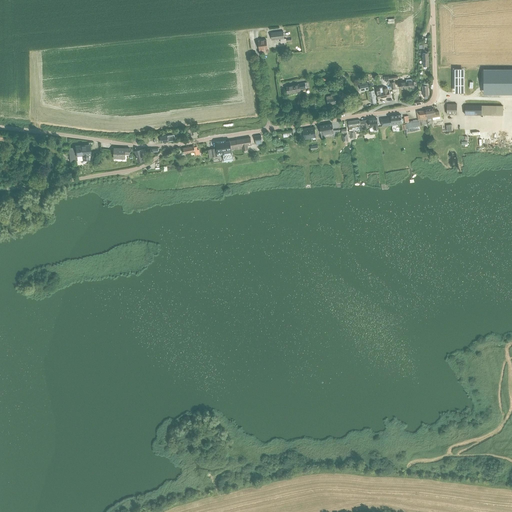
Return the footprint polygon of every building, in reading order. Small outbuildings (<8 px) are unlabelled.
[(271,32),(272,40),(284,39),(283,31),(273,32),(273,31),(272,31),(272,32),(271,32)] [(268,49),(266,40),(258,41),(259,53),(265,52),(264,49),(268,49)] [(511,93),(511,68),(484,68),(484,93),(511,93)] [(463,69),(454,69),(454,93),(464,93),(463,69)] [(406,82),(399,83),(400,88),(414,87),(413,84),(415,84),(415,81),(412,82),(412,79),(406,80),(406,82)] [(367,82),(359,84),(361,91),(367,90),(369,100),(370,100),(371,103),(376,102),(374,90),(369,91),(367,82)] [(299,89),(298,84),(286,87),(288,93),(299,90),(299,89)] [(378,97),(381,96),(382,97),(390,96),(389,91),(388,91),(387,88),(383,89),(382,87),(376,88),(378,97)] [(343,92),(340,98),(345,101),(348,95),(343,92)] [(330,98),(326,99),(327,104),(336,103),(334,95),(330,96),(330,98)] [(457,104),(447,104),(447,114),(457,114),(457,104)] [(465,105),(465,114),(502,115),(503,106),(465,105)] [(434,108),(425,110),(427,118),(427,121),(428,121),(433,120),(432,117),(440,116),(439,111),(435,112),(434,108)] [(425,110),(417,111),(417,112),(418,120),(427,118),(425,110)] [(382,126),(388,126),(388,124),(402,122),(401,115),(391,116),(391,118),(387,118),(387,120),(382,121),(382,126)] [(368,120),(368,119),(363,120),(363,121),(360,121),(359,120),(348,121),(349,129),(353,129),(353,127),(364,126),(364,127),(365,129),(368,129),(369,126),(368,120)] [(378,125),(377,119),(368,120),(369,126),(374,126),(374,129),(378,128),(378,125)] [(332,124),(320,126),(322,134),(333,132),(332,124)] [(303,130),(301,130),(301,133),(304,132),(305,138),(316,136),(315,127),(303,129),(303,130)] [(240,139),(230,141),(232,151),(237,150),(237,148),(242,147),(243,147),(243,150),(244,150),(247,149),(246,145),(252,145),(251,138),(240,139)] [(223,144),(222,144),(223,152),(224,155),(225,162),(233,160),(232,151),(230,141),(226,142),(226,141),(225,140),(223,141),(223,142),(223,144)] [(215,148),(211,149),(213,156),(217,156),(216,153),(223,152),(222,144),(221,144),(221,142),(221,141),(215,142),(216,143),(216,148),(215,149),(215,148)] [(69,149),(70,161),(89,160),(88,155),(91,155),(90,145),(76,146),(76,148),(69,149)] [(195,154),(200,154),(199,150),(197,150),(197,147),(194,147),(194,146),(182,148),(182,150),(184,150),(184,154),(190,153),(189,152),(195,151),(195,154)] [(130,154),(130,149),(114,148),(114,159),(125,159),(125,154),(130,154)] [(141,153),(145,152),(144,149),(135,151),(138,162),(143,161),(141,153)]
